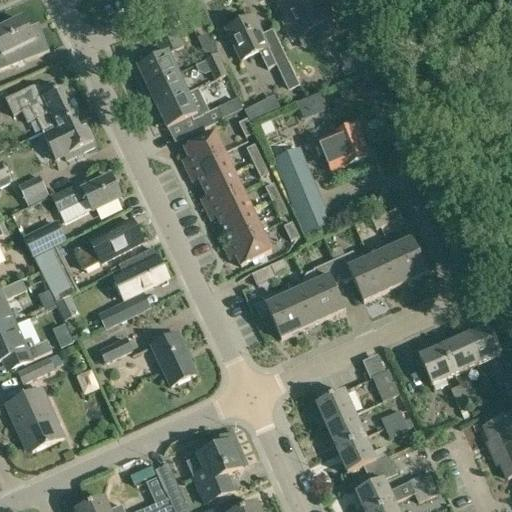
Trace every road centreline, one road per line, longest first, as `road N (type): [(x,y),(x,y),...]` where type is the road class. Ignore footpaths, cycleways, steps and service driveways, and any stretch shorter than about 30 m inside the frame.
road 1 (residential): [(247,401),(455,304),(400,176),(339,202)]
road 2 (residential): [(247,401),(81,49)]
road 3 (residential): [(45,491),(247,401)]
road 4 (residential): [(298,511),(247,401)]
